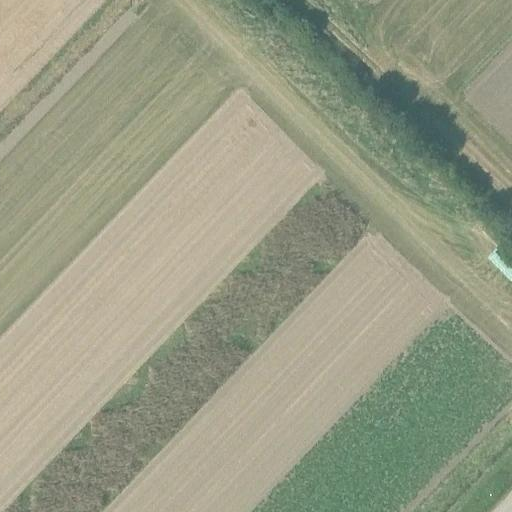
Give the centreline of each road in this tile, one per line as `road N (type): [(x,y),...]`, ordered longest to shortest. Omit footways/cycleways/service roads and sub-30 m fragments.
road 1 (track): [(224,0),(511,271)]
road 2 (track): [(294,0),(511,204)]
